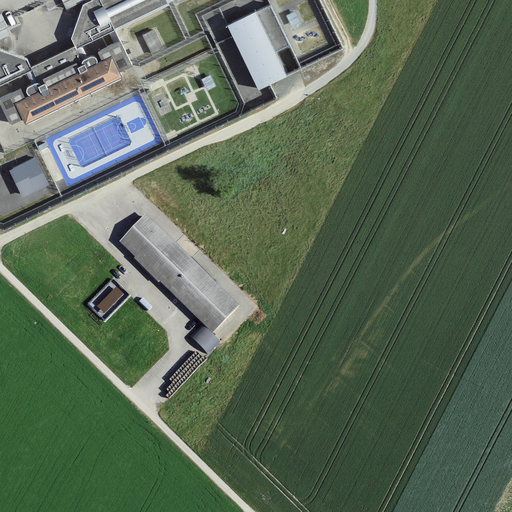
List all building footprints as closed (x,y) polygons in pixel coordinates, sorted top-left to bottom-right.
[(0,83),(7,80),(12,91),(0,97),(0,100),(10,121),(23,115),(26,121),(68,100),(70,102),(73,103),(76,103),(78,100),(78,95),(122,75),(119,69),(132,63),(115,28),(169,2),(172,0),(89,0),(83,3),(71,36),(76,44),(31,66),(27,58),(0,48),(0,83)] [(218,0),(201,7),(218,51),(235,45),(225,21),(258,8),(256,2),(260,0),(218,0)] [(269,4),(228,24),(233,35),(258,87),(269,82),(286,74),(274,50),(288,43),(269,4)] [(0,14),(0,36),(9,33),(7,28),(0,14)] [(154,29),(143,34),(152,54),(163,49),(154,29)] [(35,157),(10,169),(23,195),(48,183),(35,157)] [(239,306),(146,216),(121,243),(213,333),(239,306)] [(102,316),(128,292),(115,278),(89,302),(102,316)]
